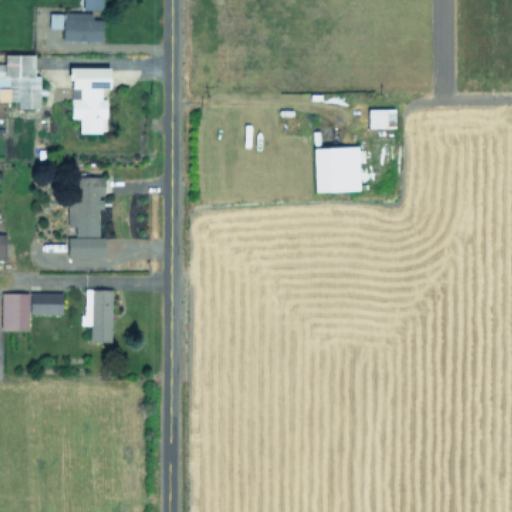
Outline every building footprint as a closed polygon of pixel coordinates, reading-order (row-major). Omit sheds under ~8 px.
[(80,0),(81,9),(101,9),(100,0),(80,0)] [(61,39),(100,40),(100,19),(90,18),(90,12),(62,11),(61,39)] [(48,12),(47,27),(60,28),(60,13),(48,12)] [(38,108),(38,75),(33,75),(33,54),(3,53),(2,63),(0,62),(0,99),(8,99),(15,99),(15,107),(38,108)] [(107,67),(68,66),(68,87),(78,87),(78,99),(69,98),(69,117),(77,118),(77,132),(104,132),(104,97),(100,97),(100,87),(107,87),(107,67)] [(366,127),(393,127),(393,108),(366,108),(366,127)] [(357,190),(356,162),(362,162),(362,146),(311,147),(312,191),(357,190)] [(102,176),(75,176),(76,195),(66,195),(66,225),(73,225),(74,237),(66,237),(66,256),(102,255),(102,236),(97,236),(96,195),(102,194),(102,176)] [(110,289),(83,288),(82,314),(79,314),(78,325),(89,325),(88,341),(109,341),(110,289)] [(60,293),(0,291),(0,329),(26,330),(27,313),(60,313),(60,293)]
